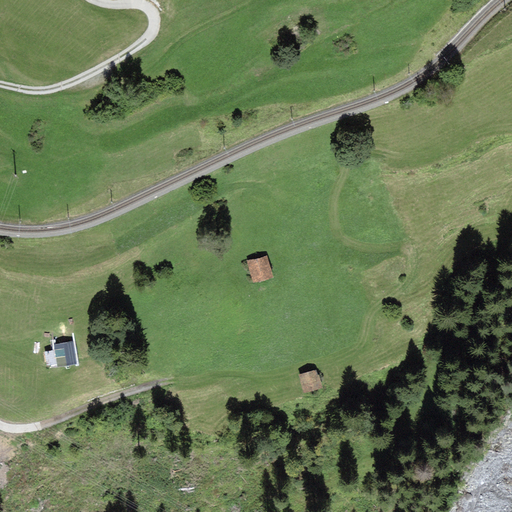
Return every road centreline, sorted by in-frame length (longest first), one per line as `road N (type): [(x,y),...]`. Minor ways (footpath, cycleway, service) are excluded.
road 1 (track): [(91,0),(144,4),(154,18),(148,36),(56,87),(0,84)]
road 2 (track): [(0,423),(42,424),(172,380)]
